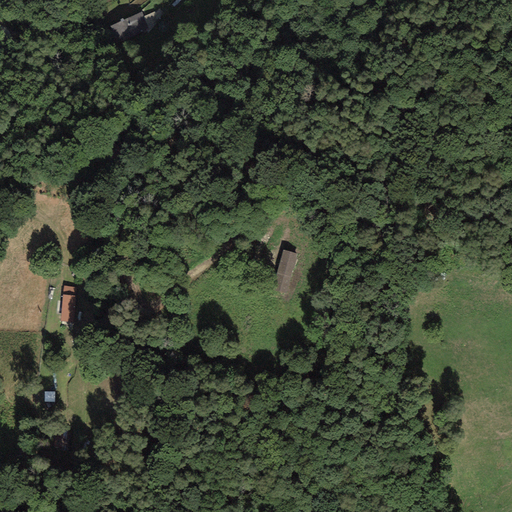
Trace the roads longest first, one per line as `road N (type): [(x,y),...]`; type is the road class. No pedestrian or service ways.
road 1 (track): [(129,111),(183,111),(190,120),(159,163),(121,247),(144,308),(271,207)]
road 2 (track): [(316,0),(202,88),(50,129),(0,154)]
road 3 (track): [(175,92),(274,0)]
road 4 (track): [(2,38),(124,0)]
road 5 (track): [(504,137),(491,131),(487,100),(511,24)]
